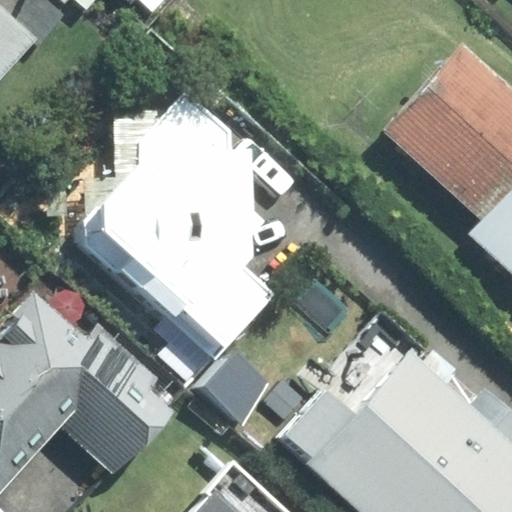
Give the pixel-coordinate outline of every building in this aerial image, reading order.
[(0,0),(0,57),(41,11),(28,0),(0,0)] [(83,0),(36,0),(63,23),(83,0)] [(511,115),(441,55),(365,144),(457,222),(447,235),(511,290),(511,115)] [(57,230),(198,359),(253,299),(213,263),(281,189),(180,96),(57,230)] [(0,318),(0,473),(37,430),(102,486),(170,408),(28,287),(0,318)] [(274,464),(326,511),(506,511),(511,506),(511,461),(383,345),(274,464)] [(202,511),(182,495),(167,511),(202,511)]
